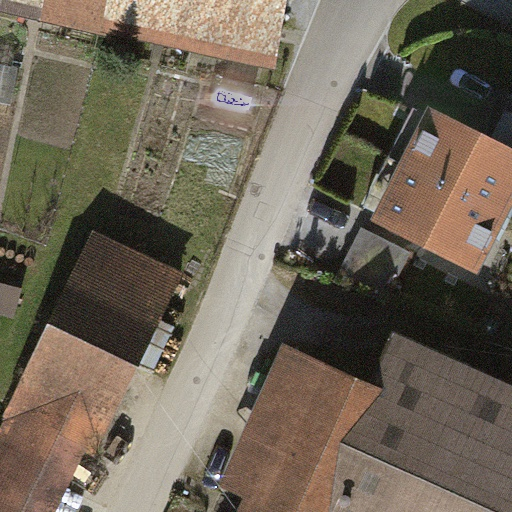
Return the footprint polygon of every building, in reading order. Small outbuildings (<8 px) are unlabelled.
[(45,40),(104,51),(114,0),(0,0),(0,14),(49,24),(45,40)] [(286,0),(114,0),(104,51),(269,84),(286,0)] [(511,100),(491,142),(511,152),(511,100)] [(511,152),(491,142),(435,114),(408,167),(501,213),(511,192),(511,152)] [(501,213),(408,167),(381,220),(476,267),(501,213)] [(412,253),(363,227),(336,283),(386,302),(412,253)] [(96,244),(0,444),(0,511),(64,511),(88,463),(100,468),(186,287),(96,244)] [(511,511),(511,398),(397,348),(373,402),(285,363),(221,507),(231,511),(511,511)]
